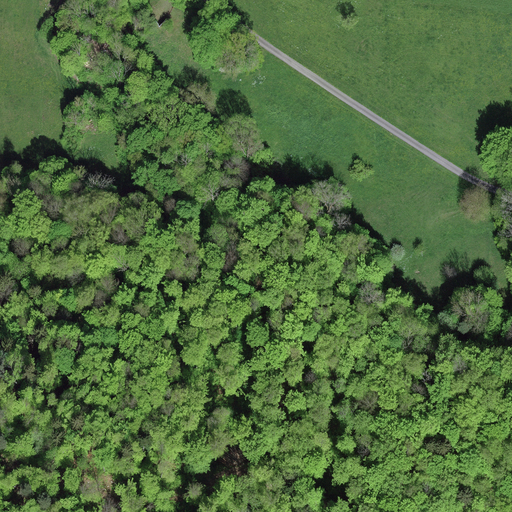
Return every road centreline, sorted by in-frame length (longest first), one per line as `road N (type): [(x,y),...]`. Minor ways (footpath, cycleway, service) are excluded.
road 1 (unclassified): [(463,174),(211,0)]
road 2 (track): [(227,480),(291,483),(344,511)]
